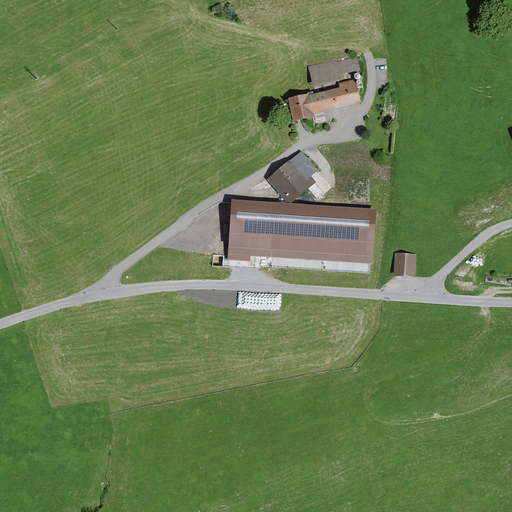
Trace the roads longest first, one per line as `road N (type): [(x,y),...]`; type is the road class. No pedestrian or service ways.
road 1 (unclassified): [(0,325),(102,294),(181,285),(511,303)]
road 2 (track): [(102,294),(121,267),(214,200),(351,123),(372,87),(369,56)]
